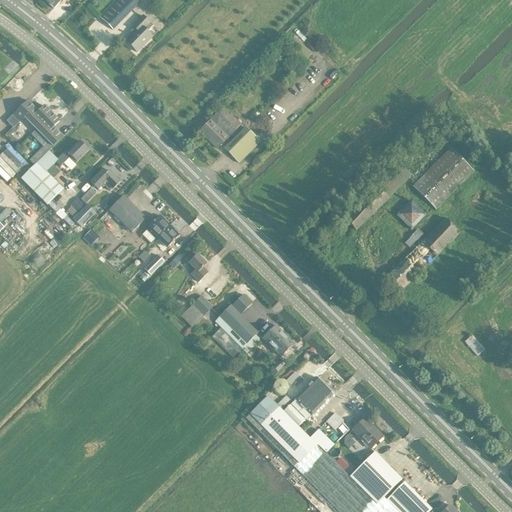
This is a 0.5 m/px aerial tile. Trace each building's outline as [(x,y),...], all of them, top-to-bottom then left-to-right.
[(44,0),(51,6),(54,9),(62,0),(44,0)] [(139,0),(116,0),(99,17),(112,30),(141,2),(139,0)] [(133,27),(136,30),(125,41),(137,53),(152,37),(146,31),(152,26),(150,24),(143,16),(133,27)] [(21,120),(24,118),(35,130),(52,114),(44,106),(38,112),(28,101),(15,114),(21,120)] [(35,130),(53,147),(63,137),(53,128),(59,122),(52,114),(35,130)] [(218,114),(211,121),(200,132),(217,149),(235,131),(218,114)] [(224,149),(239,164),(260,143),(245,128),(224,149)] [(58,161),(56,163),(60,167),(69,158),(75,164),(76,162),(76,163),(88,151),(79,141),(68,152),(66,150),(59,158),(57,160),(58,161)] [(413,187),(436,210),(474,172),(451,149),(413,187)] [(49,152),(37,164),(46,172),(56,162),(56,163),(58,161),(57,160),(49,152)] [(26,174),(21,179),(21,180),(23,182),(47,206),(63,190),(46,173),(46,172),(37,164),(36,163),(26,174)] [(112,190),(120,182),(109,171),(107,174),(102,170),(90,182),(98,191),(103,185),(110,192),(112,190)] [(346,220),(356,232),(404,184),(393,172),(346,220)] [(81,200),(85,205),(90,200),(85,195),(81,200)] [(109,211),(132,234),(146,220),(123,197),(109,211)] [(77,214),(72,219),(81,227),(85,223),(94,214),(86,205),(77,214)] [(148,229),(158,239),(169,227),(159,217),(148,229)] [(399,294),(412,280),(459,233),(445,219),(384,279),(399,294)] [(169,227),(158,239),(167,248),(179,237),(169,227)] [(85,238),(90,243),(96,237),(90,232),(85,238)] [(110,263),(116,256),(111,252),(105,258),(110,263)] [(191,275),(196,280),(198,283),(208,273),(203,268),(207,264),(197,255),(192,260),(188,255),(184,259),(189,263),(188,264),(195,271),(191,275)] [(125,270),(131,275),(144,261),(139,256),(125,270)] [(144,270),(150,276),(159,268),(165,262),(158,256),(144,270)] [(212,338),(233,359),(258,334),(240,316),(252,304),(244,295),(232,307),(230,306),(221,316),(215,322),(221,328),(212,338)] [(192,328),(213,308),(201,296),(181,317),(192,328)] [(269,345),(281,357),(294,345),(275,326),(263,339),(267,343),(265,344),(268,346),(269,345)] [(273,367),(277,372),(285,364),(280,360),(273,367)] [(290,385),(295,380),(298,377),(294,373),(286,381),(290,385)] [(295,401),(290,405),(298,413),(325,386),(316,378),(300,395),(298,395),(295,397),(295,399),(294,400),(295,401)] [(325,386),(298,413),(305,420),(307,422),(311,417),(312,416),(314,416),(317,414),(316,412),(333,395),(325,386)] [(279,403),(283,408),(290,400),(286,396),(279,403)] [(249,415),(245,419),(299,472),(321,449),(326,454),(333,446),(318,431),(309,439),(297,427),(305,420),(298,413),(290,405),(283,412),(267,397),(249,415)] [(326,422),(335,431),(343,423),(334,414),(326,422)] [(370,449),(383,437),(365,419),(352,431),(370,449)] [(321,449),(299,472),(326,500),(338,511),(372,511),(378,506),(377,505),(374,502),(325,454),(326,454),(321,449)] [(374,453),(349,478),(374,503),(377,505),(384,498),(402,480),(374,453)] [(404,483),(386,501),(397,511),(429,511),(431,510),(404,483)] [(378,506),(372,511),(397,511),(386,501),(384,498),(377,505),(378,506)]
